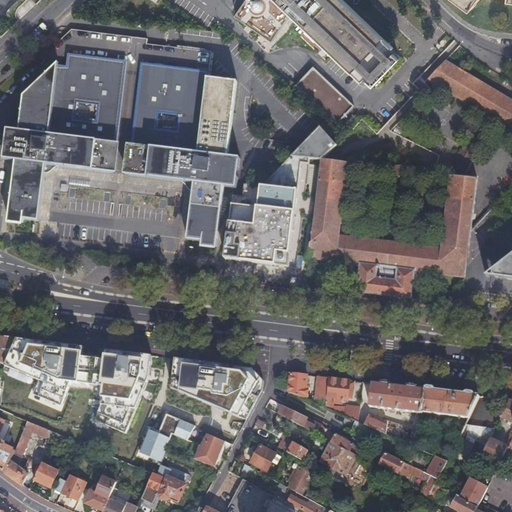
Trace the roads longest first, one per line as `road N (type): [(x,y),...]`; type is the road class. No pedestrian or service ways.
road 1 (residential): [(0,327),(277,361)]
road 2 (residential): [(277,361),(511,391)]
road 3 (primary): [(511,352),(282,323)]
road 4 (residential): [(203,511),(277,361)]
road 5 (primary): [(282,323),(119,303)]
road 6 (primary): [(0,299),(95,309),(119,303)]
